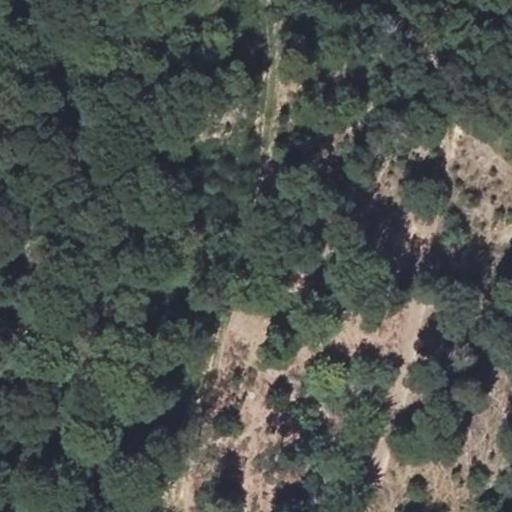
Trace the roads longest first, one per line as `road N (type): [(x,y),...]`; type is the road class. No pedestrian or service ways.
road 1 (track): [(158,511),(196,424),(258,145),(264,0)]
road 2 (track): [(361,511),(387,451),(429,264),(439,182),(437,0)]
